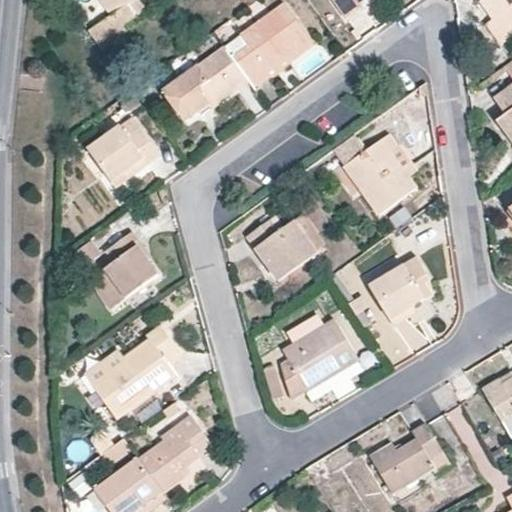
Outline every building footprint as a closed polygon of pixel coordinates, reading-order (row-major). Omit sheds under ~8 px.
[(101,0),(112,15),(89,31),(99,45),(124,26),(138,16),(129,4),(134,0),(101,0)] [(332,0),(347,19),(362,8),(360,4),(365,0),(332,0)] [(511,0),(482,0),(480,1),(493,20),(491,21),(507,43),(511,38),(511,0)] [(317,46),(285,2),(225,46),(250,82),(255,89),(272,76),(271,75),(264,66),(277,57),(283,66),(289,62),(292,65),(317,46)] [(507,43),(491,21),(487,24),(503,46),(507,43)] [(103,51),(128,32),(124,26),(99,45),(103,51)] [(225,46),(163,91),(186,123),(212,104),(214,108),(250,82),(225,46)] [(271,75),(283,66),(277,57),(264,66),(271,75)] [(498,120),(511,139),(511,61),(505,67),(508,71),(511,76),(511,85),(495,98),(506,114),(498,120)] [(482,89),(508,71),(505,67),(479,85),(482,89)] [(128,115),(141,105),(135,96),(121,107),(128,115)] [(162,156),(134,116),(88,150),(112,183),(132,169),(136,174),(162,156)] [(356,134),(335,149),(346,165),(347,168),(363,190),(381,215),(418,188),(411,177),(408,179),(390,155),(400,148),(390,134),(367,150),(356,134)] [(418,173),(400,148),(390,155),(408,179),(411,177),(418,173)] [(363,190),(347,168),(339,175),(354,197),(363,190)] [(117,188),(136,174),(132,169),(112,183),(117,188)] [(279,282),(328,247),(304,214),(285,228),(276,215),(246,236),(279,282)] [(112,310),(160,275),(139,245),(142,243),(133,231),(107,251),(115,263),(90,281),(112,310)] [(85,267),(102,255),(92,241),(76,253),(85,267)] [(414,307),(434,294),(427,283),(432,280),(418,256),(370,285),(395,327),(418,313),(414,307)] [(356,300),(336,273),(330,277),(350,305),(356,300)] [(369,308),(362,296),(356,300),(350,305),(358,317),(363,313),(369,308)] [(371,324),(363,313),(358,317),(366,328),(371,324)] [(316,315),(290,331),(297,342),(314,332),(322,327),(316,315)] [(293,401),(360,359),(335,319),(322,327),(314,332),(297,342),(283,351),(289,359),(281,364),(293,401)] [(118,419),(179,376),(171,366),(184,357),(164,329),(125,357),(129,363),(95,388),(118,419)] [(95,388),(129,363),(125,357),(121,351),(86,376),(95,388)] [(284,397),(275,366),(265,369),(275,400),(284,397)] [(504,385),(511,379),(511,372),(501,379),(504,385)] [(511,379),(504,385),(501,379),(484,390),(503,421),(511,415),(511,379)] [(181,411),(175,403),(164,411),(170,419),(181,411)] [(188,466),(200,456),(194,448),(208,437),(192,415),(178,426),(180,428),(164,439),(139,458),(164,493),(186,478),(181,471),(188,466)] [(511,427),(511,415),(503,421),(508,430),(511,427)] [(451,464),(427,424),(413,432),(417,439),(398,451),(394,443),(371,457),(393,493),(433,470),(436,474),(451,464)] [(164,439),(180,428),(178,426),(162,437),(164,439)] [(200,456),(214,446),(208,437),(194,448),(200,456)] [(164,493),(139,458),(95,490),(111,511),(138,511),(140,511),(164,493)] [(186,478),(192,473),(188,466),(181,471),(186,478)] [(141,511),(148,511),(168,498),(164,493),(140,511),(141,511)]
